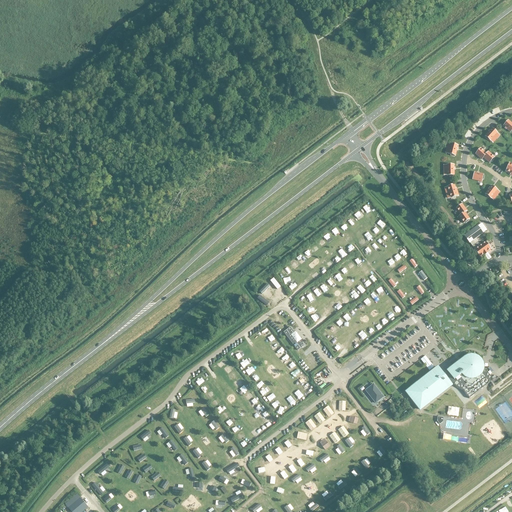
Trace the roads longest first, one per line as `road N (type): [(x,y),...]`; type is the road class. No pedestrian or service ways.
road 1 (primary): [(347,135),(225,230),(110,337)]
road 2 (primary): [(110,337),(354,151)]
road 3 (primary): [(511,8),(347,135)]
road 4 (unknown): [(237,511),(260,490),(245,465),(249,455),(347,384)]
road 5 (primary): [(362,145),(511,31)]
road 6 (primary): [(0,426),(110,337)]
road 7 (unclassified): [(457,277),(372,167)]
